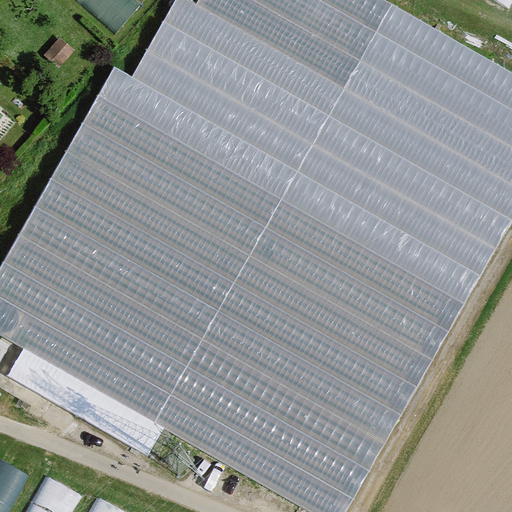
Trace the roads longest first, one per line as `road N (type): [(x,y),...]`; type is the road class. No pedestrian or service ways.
road 1 (track): [(362,511),(511,248)]
road 2 (track): [(0,217),(172,0)]
road 3 (track): [(0,423),(218,511)]
